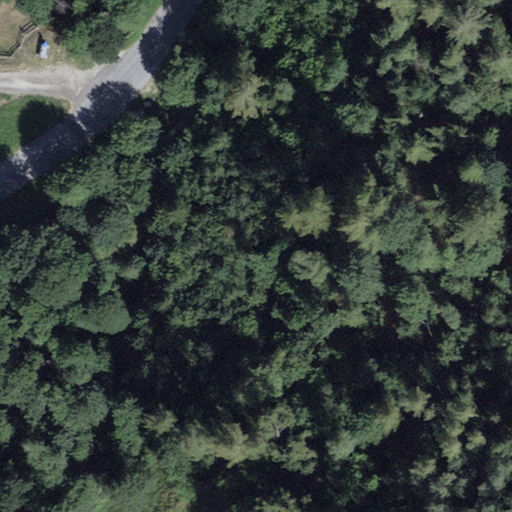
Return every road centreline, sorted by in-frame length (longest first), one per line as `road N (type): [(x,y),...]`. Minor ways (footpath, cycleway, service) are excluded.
road 1 (track): [(258,0),(219,56),(118,245),(27,284),(0,280)]
road 2 (tertiary): [(185,0),(117,90),(0,175)]
